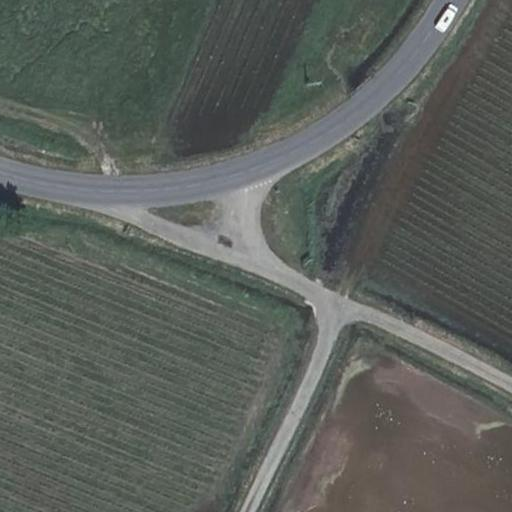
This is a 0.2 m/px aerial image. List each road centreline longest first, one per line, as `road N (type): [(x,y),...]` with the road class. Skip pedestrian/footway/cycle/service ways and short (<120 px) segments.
road 1 (secondary): [(236,180),(343,121),(408,63),(453,0)]
road 2 (unclassified): [(355,304),(258,511)]
road 3 (unclassified): [(92,192),(147,222),(258,261)]
road 4 (unclassified): [(511,380),(355,304)]
road 5 (secondary): [(92,192),(236,180)]
